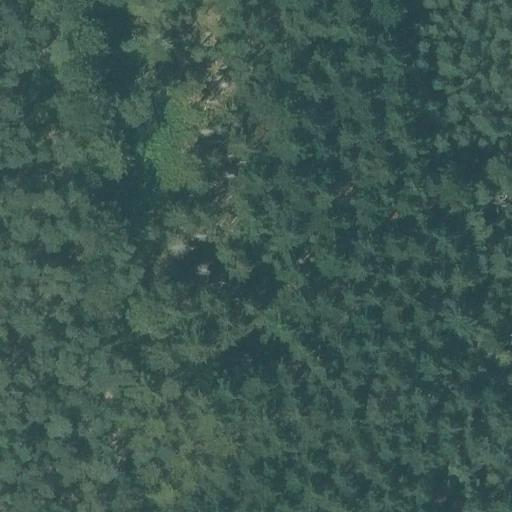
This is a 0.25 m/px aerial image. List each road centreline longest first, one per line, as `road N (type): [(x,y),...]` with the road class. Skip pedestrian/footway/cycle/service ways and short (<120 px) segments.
road 1 (track): [(427,500),(356,0)]
road 2 (track): [(511,490),(362,511)]
road 3 (track): [(382,173),(511,143)]
